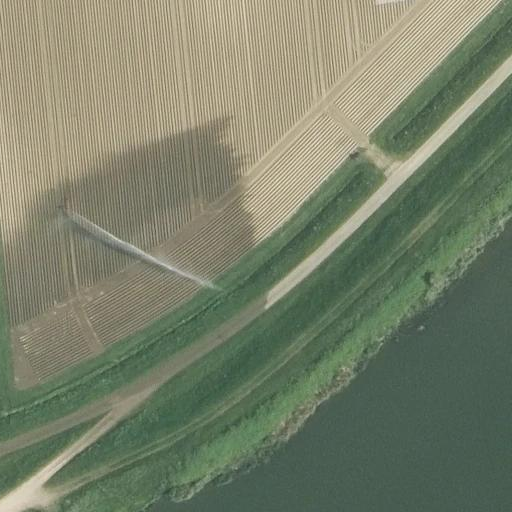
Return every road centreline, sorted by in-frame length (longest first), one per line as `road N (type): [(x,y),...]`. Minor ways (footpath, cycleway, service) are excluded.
road 1 (unclassified): [(0,445),(143,387),(317,268),(511,68)]
road 2 (track): [(511,137),(337,322),(242,404),(23,511)]
road 3 (track): [(143,387),(45,480),(0,509)]
